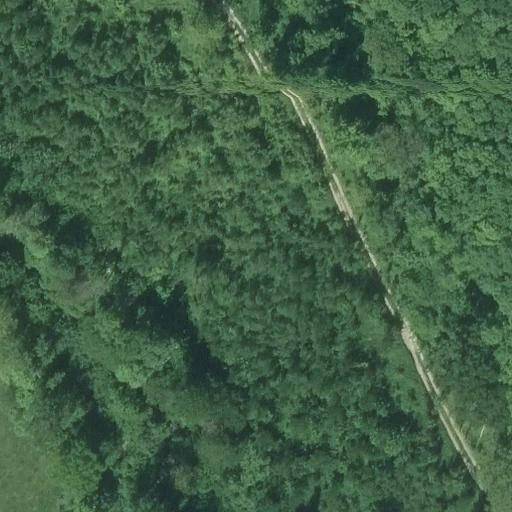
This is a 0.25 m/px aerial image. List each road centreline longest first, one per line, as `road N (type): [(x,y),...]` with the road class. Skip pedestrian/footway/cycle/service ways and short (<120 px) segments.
road 1 (track): [(227,0),(301,120),(344,226),(492,511)]
road 2 (unclassified): [(143,511),(169,468),(163,403),(0,215)]
